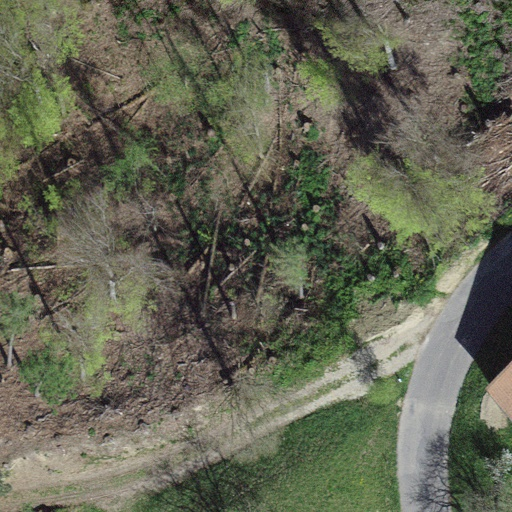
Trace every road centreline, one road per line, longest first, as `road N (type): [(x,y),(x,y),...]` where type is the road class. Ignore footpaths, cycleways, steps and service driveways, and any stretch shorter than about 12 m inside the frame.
road 1 (track): [(0,481),(136,471),(260,427),(439,339)]
road 2 (unclassified): [(511,220),(451,293),(409,447),(419,511)]
